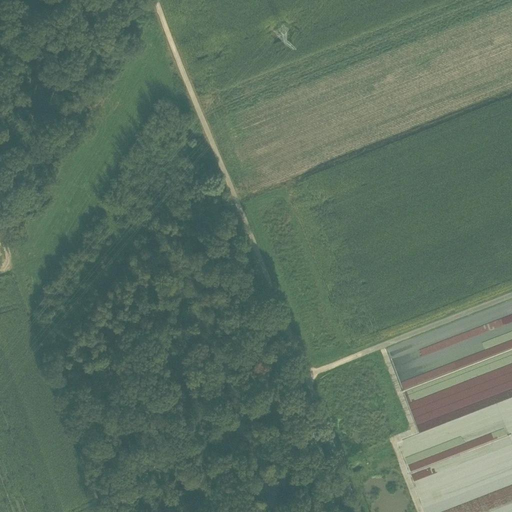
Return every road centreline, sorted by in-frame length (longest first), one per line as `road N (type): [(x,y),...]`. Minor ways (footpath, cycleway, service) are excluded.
road 1 (track): [(155,0),(353,511)]
road 2 (track): [(0,231),(103,511)]
road 3 (track): [(0,271),(97,136),(155,74),(178,65)]
road 4 (track): [(511,294),(302,376)]
